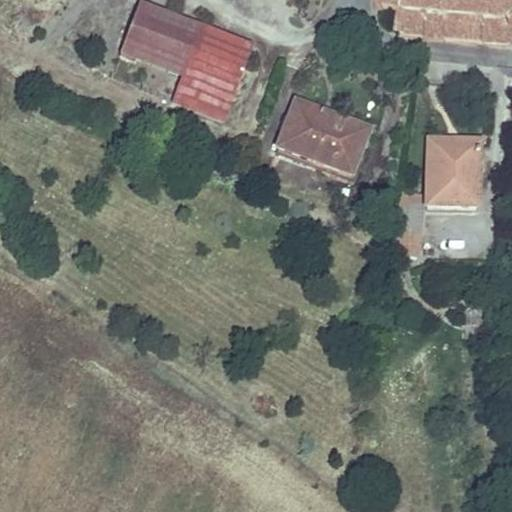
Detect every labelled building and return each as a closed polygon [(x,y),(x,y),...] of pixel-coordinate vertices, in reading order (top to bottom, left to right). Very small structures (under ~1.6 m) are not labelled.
[(511,0),(381,0),(380,14),(400,16),(398,41),(511,48),(511,0)] [(250,53),(137,10),(116,64),(179,88),(170,111),(221,130),(250,53)] [(369,138),(291,107),(270,159),(349,190),(369,138)] [(479,147),(422,145),(418,221),(475,224),(479,147)] [(396,212),(395,236),(412,237),(413,213),(396,212)] [(412,237),(395,236),(395,261),(411,261),(412,237)]
